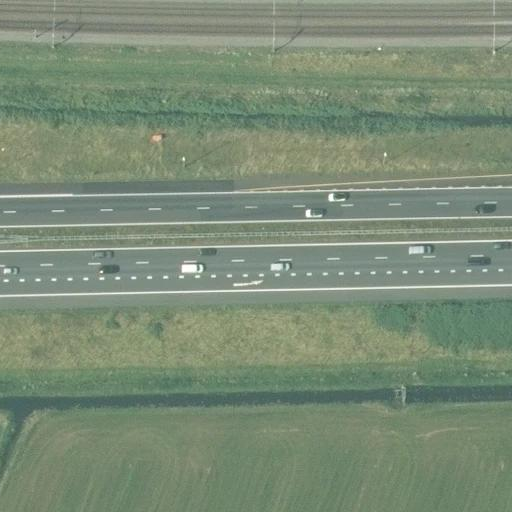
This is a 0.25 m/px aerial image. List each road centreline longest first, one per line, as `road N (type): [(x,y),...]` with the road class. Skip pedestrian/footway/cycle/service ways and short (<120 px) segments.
road 1 (motorway): [(0,264),(511,253)]
road 2 (motorway): [(511,204),(0,214)]
road 3 (track): [(511,86),(0,78)]
